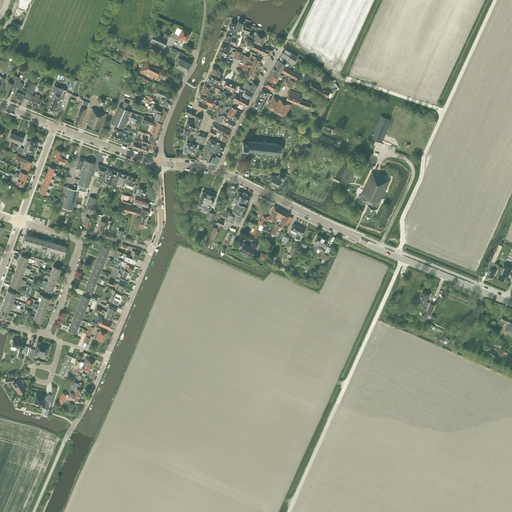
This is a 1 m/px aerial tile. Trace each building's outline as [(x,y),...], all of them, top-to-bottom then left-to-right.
[(19,0),(18,8),(25,10),(29,0),(31,1),(31,0),(19,0)] [(239,30),(242,23),(238,21),(236,24),(231,22),(226,32),(233,35),(238,37),(235,36),(237,31),(238,30),(239,30)] [(243,24),(241,30),(248,33),(250,27),(243,24)] [(174,32),(172,38),(178,41),(180,37),(186,41),(190,33),(182,29),(179,35),(174,32)] [(150,41),(163,47),(169,36),(164,33),(163,37),(154,33),(151,31),(147,39),(150,41)] [(233,35),(226,32),(223,40),(229,42),(233,35)] [(265,36),(256,32),(253,42),(261,45),(265,36)] [(233,35),(229,42),(235,45),(238,37),(233,35)] [(256,44),(253,42),(250,48),(267,55),(270,56),(272,51),(270,50),(256,44)] [(231,47),(222,43),(219,51),(228,55),(231,47)] [(282,52),(280,56),(287,60),(292,64),(297,56),(285,49),(283,52),(282,52)] [(236,50),(235,52),(232,51),(231,54),(229,54),(229,55),(233,57),(239,59),(241,54),(241,52),(236,50)] [(178,57),(174,65),(187,72),(191,63),(185,60),(188,55),(180,51),(177,56),(178,57)] [(140,71),(156,80),(158,76),(164,80),(168,73),(163,70),(166,65),(148,56),(140,71)] [(285,64),(278,60),(274,67),(280,71),(283,66),(285,64)] [(212,66),(210,73),(215,75),(218,68),(212,66)] [(286,74),(287,75),(289,76),(291,77),(294,72),(283,66),(280,71),(286,74)] [(271,72),(272,73),(278,76),(280,77),(282,78),(283,76),(279,74),(280,71),(274,67),(271,72)] [(215,75),(221,78),(223,70),(218,68),(215,75)] [(296,80),(299,75),(294,72),(291,77),(296,80)] [(284,80),(279,77),(280,77),(278,76),(272,73),(268,80),(276,84),(280,77),(281,78),(280,80),(283,82),(284,80)] [(214,81),(214,82),(214,81),(220,83),(222,78),(209,74),(206,83),(212,85),(214,81)] [(3,94),(9,96),(13,86),(15,87),(19,77),(17,76),(14,83),(8,81),(3,94)] [(14,98),(23,101),(24,97),(26,98),(29,92),(31,85),(32,83),(31,83),(31,85),(28,83),(27,84),(25,91),(26,91),(25,93),(20,91),(22,86),(21,84),(19,83),(21,78),(19,77),(15,87),(17,88),(14,98)] [(233,90),(232,93),(234,94),(236,91),(238,86),(225,80),(223,86),(233,90)] [(246,88),(249,90),(254,92),(259,84),(253,81),(251,86),(248,84),(246,88)] [(277,86),(268,81),(265,86),(274,91),(277,86)] [(314,83),(310,81),(308,86),(318,92),(321,87),(314,83)] [(28,103),(39,107),(42,99),(38,97),(39,95),(35,93),(35,96),(31,94),(31,93),(32,94),(36,84),(32,83),(31,85),(29,92),(26,98),(29,99),(28,103)] [(208,95),(212,97),(213,93),(209,92),(212,86),(205,83),(201,93),(208,95)] [(327,97),(328,95),(330,92),(323,88),(325,84),(323,83),(321,87),(318,92),(327,97)] [(54,113),(54,112),(58,114),(60,108),(59,108),(66,89),(54,85),(52,91),(54,92),(47,110),(54,113)] [(169,92),(164,90),(164,89),(156,85),(152,93),(160,97),(161,96),(171,101),(174,93),(170,91),(169,92)] [(239,86),(238,86),(236,91),(238,92),(239,89),(243,91),(243,90),(244,91),(242,94),(250,99),(253,93),(246,89),(239,86)] [(265,103),(268,97),(270,94),(262,89),(257,98),(265,103)] [(299,99),(301,95),(290,90),(286,100),(297,104),(299,99)] [(206,102),(207,97),(200,94),(198,100),(199,100),(206,102)] [(233,99),(234,100),(232,104),(236,106),(238,102),(245,107),(249,100),(240,95),(239,96),(236,94),(234,97),(233,99)] [(291,105),(274,96),(268,108),(285,116),(291,105)] [(217,99),(217,100),(207,97),(206,102),(205,103),(207,104),(212,106),(211,108),(216,111),(221,101),(217,99)] [(256,103),(254,107),(260,110),(261,109),(262,109),(263,107),(262,107),(265,103),(257,98),(254,102),(256,103)] [(160,103),(159,104),(162,105),(168,108),(171,102),(164,99),(163,102),(161,100),(160,103)] [(297,104),(308,109),(310,104),(299,99),(297,104)] [(74,124),(80,126),(87,107),(89,102),(83,100),(74,124)] [(205,110),(207,104),(205,103),(206,102),(199,100),(199,102),(199,101),(197,107),(205,110)] [(126,109),(129,103),(124,101),(121,107),(119,106),(111,123),(123,128),(130,111),(126,109)] [(221,101),(216,111),(221,113),(225,106),(223,105),(224,103),(221,101)] [(152,103),(149,109),(161,113),(163,108),(152,103)] [(236,109),(231,106),(227,114),(237,119),(240,114),(235,111),(236,109)] [(86,121),(84,128),(99,133),(106,114),(91,108),(86,121)] [(155,117),(154,119),(155,119),(162,123),(166,116),(157,112),(155,117)] [(221,115),(219,113),(215,120),(222,123),(225,116),(226,115),(226,114),(222,112),(221,115)] [(135,122),(138,116),(131,113),(129,119),(135,122)] [(387,128),(390,119),(381,115),(378,125),(387,128)] [(144,116),(142,120),(153,125),(150,134),(158,137),(160,132),(159,132),(162,123),(155,119),(154,121),(144,116)] [(195,116),(194,121),(191,120),(188,119),(185,127),(197,131),(202,118),(195,116)] [(225,125),(232,128),(236,122),(237,120),(232,118),(231,120),(225,116),(222,123),(225,124),(225,125)] [(231,131),(225,128),(214,122),(211,128),(217,131),(220,132),(227,136),(228,137),(231,131)] [(325,125),(322,134),(336,138),(338,134),(339,135),(340,130),(325,125)] [(372,139),(382,142),(387,128),(378,125),(372,139)] [(179,132),(182,134),(189,136),(191,130),(184,128),(183,131),(180,130),(179,132)] [(208,133),(214,136),(214,135),(216,136),(218,132),(216,132),(217,131),(211,128),(208,133)] [(123,132),(114,129),(111,137),(120,141),(123,132)] [(14,133),(12,132),(12,133),(10,132),(8,139),(15,141),(17,135),(14,134),(14,133)] [(133,136),(124,132),(120,141),(130,144),(133,136)] [(197,136),(195,141),(203,144),(206,138),(205,136),(203,135),(204,134),(199,132),(198,133),(196,133),(195,136),(197,136)] [(220,139),(224,141),(227,136),(220,132),(217,137),(220,139)] [(149,145),(150,142),(156,144),(158,137),(150,134),(149,134),(148,139),(143,137),(141,142),(146,143),(145,144),(149,145)] [(22,137),(23,136),(20,135),(20,136),(17,135),(15,141),(14,144),(12,148),(15,149),(18,142),(21,144),(24,137),(22,137)] [(216,142),(209,138),(201,156),(208,159),(213,147),(214,148),(214,146),(216,142)] [(30,142),(27,140),(21,155),(25,157),(28,148),(36,151),(37,147),(36,146),(37,142),(34,141),(34,140),(32,139),(31,140),(30,142)] [(131,147),(147,152),(149,149),(148,149),(149,145),(145,144),(145,145),(136,142),(137,141),(134,140),(131,147)] [(279,144),(278,144),(276,143),(275,143),(265,142),(265,141),(263,140),(262,142),(247,140),(247,142),(242,141),(242,147),(246,148),(246,150),(250,150),(251,150),(252,150),(267,152),(268,152),(274,152),(274,153),(274,152),(277,152),(277,153),(278,153),(278,152),(281,151),(282,147),(282,146),(281,146),(279,144)] [(150,142),(149,145),(148,149),(149,149),(154,150),(156,144),(150,142)] [(189,143),(187,142),(183,150),(183,151),(183,152),(185,153),(186,152),(187,152),(188,151),(190,152),(193,154),(194,151),(197,145),(189,142),(189,143)] [(224,146),(224,145),(217,142),(215,147),(214,146),(214,148),(212,151),(215,152),(215,153),(221,155),(224,146)] [(64,164),(65,165),(67,160),(66,159),(60,157),(63,151),(56,149),(52,159),(59,161),(58,162),(64,164)] [(214,155),(211,154),(208,160),(217,164),(221,155),(215,153),(214,155)] [(25,157),(21,155),(19,154),(16,154),(14,159),(21,162),(20,165),(19,167),(23,169),(24,167),(29,169),(31,162),(26,160),(27,158),(26,157),(25,157)] [(77,165),(76,168),(80,169),(81,166),(82,167),(84,159),(79,158),(77,165)] [(86,192),(94,163),(85,160),(77,189),(86,192)] [(98,164),(95,171),(99,172),(98,177),(103,179),(107,168),(98,164)] [(56,173),(53,172),(54,168),(49,166),(47,173),(52,174),(55,176),(56,173)] [(103,181),(108,183),(110,177),(113,170),(108,168),(105,175),(103,181)] [(108,183),(112,185),(113,182),(117,172),(113,170),(110,177),(108,183)] [(271,175),(267,183),(272,185),(271,185),(273,186),(274,186),(279,188),(285,174),(280,171),(277,177),(271,175)] [(9,174),(25,181),(27,175),(20,172),(19,175),(16,174),(15,175),(10,173),(9,174)] [(114,184),(116,185),(117,183),(124,185),(127,175),(118,172),(115,179),(116,180),(115,182),(114,184)] [(359,195),(357,198),(369,204),(365,213),(372,216),(378,203),(379,203),(390,181),(371,172),(364,187),(366,188),(363,193),(362,192),(361,194),(361,195),(361,196),(359,195)] [(44,179),(50,181),(53,182),(54,180),(51,179),(52,174),(47,173),(44,179)] [(23,186),(25,181),(9,174),(9,176),(17,179),(16,184),(23,186)] [(136,179),(128,176),(125,183),(133,186),(136,179)] [(98,177),(95,186),(100,188),(103,179),(98,177)] [(48,185),(50,181),(44,179),(42,185),(47,187),(51,188),(51,186),(48,185)] [(45,194),(48,195),(49,192),(46,191),(47,187),(42,185),(40,192),(41,192),(45,194)] [(62,192),(66,193),(62,207),(72,210),(77,190),(67,187),(68,186),(64,185),(62,192)] [(132,193),(134,193),(136,194),(144,197),(146,188),(139,186),(137,189),(134,188),(132,193)] [(203,191),(202,191),(197,204),(210,209),(215,196),(214,196),(210,194),(209,194),(207,193),(203,191)] [(235,197),(234,196),(232,201),(241,205),(242,202),(243,203),(244,201),(247,202),(250,197),(246,194),(246,193),(243,191),(243,193),(238,191),(235,197)] [(89,196),(85,207),(92,209),(93,206),(96,198),(89,196)] [(140,215),(147,217),(149,207),(147,207),(149,201),(143,200),(135,197),(133,203),(137,204),(137,205),(139,206),(138,207),(141,208),(140,209),(141,209),(140,215)] [(140,215),(141,209),(140,209),(120,203),(119,209),(140,215)] [(239,215),(243,206),(236,203),(232,212),(239,215)] [(274,206),(269,215),(274,218),(275,216),(277,217),(279,214),(283,217),(286,212),(274,206)] [(225,210),(224,210),(222,215),(226,217),(224,220),(232,223),(236,215),(228,211),(225,210)] [(81,217),(84,218),(83,225),(89,227),(92,217),(85,215),(86,212),(83,211),(81,217)] [(213,220),(215,214),(209,211),(206,218),(210,219),(213,220)] [(283,226),(286,221),(290,214),(286,212),(283,217),(279,214),(277,217),(281,219),(278,224),(283,226)] [(263,226),(264,223),(267,217),(267,218),(268,216),(267,216),(262,213),(257,223),(260,224),(259,227),(258,228),(261,230),(263,226)] [(99,223),(98,229),(104,231),(107,222),(100,220),(101,216),(98,215),(96,222),(99,223)] [(253,236),(257,238),(260,231),(256,229),(258,225),(254,223),(248,235),(252,237),(253,236)] [(279,231),(281,226),(277,224),(272,233),(277,235),(275,237),(279,239),(282,233),(279,231)] [(289,232),(295,235),(296,235),(294,238),(300,240),(305,229),(293,224),(289,232)] [(211,242),(217,228),(214,227),(208,240),(211,242)] [(26,234),(23,242),(28,243),(26,248),(25,252),(28,253),(29,247),(30,244),(29,244),(31,236),(26,234)] [(284,244),(285,242),(287,243),(289,237),(284,234),(280,242),(284,244)] [(315,251),(317,248),(319,243),(322,237),(321,237),(317,235),(313,243),(316,244),(313,251),(315,251)] [(324,248),(328,240),(324,238),(322,237),(319,243),(317,248),(323,251),(324,248)] [(37,238),(35,245),(36,246),(40,247),(38,251),(41,251),(42,247),(41,247),(43,239),(37,238)] [(43,239),(41,247),(42,247),(45,248),(44,252),(46,253),(48,249),(47,249),(49,241),(43,239)] [(47,249),(48,249),(51,250),(50,254),(52,255),(53,251),(52,250),(55,243),(49,241),(47,249)] [(244,243),(241,250),(245,252),(245,253),(247,254),(248,254),(252,256),(255,248),(257,244),(253,241),(250,246),(244,243)] [(292,249),(292,248),(289,254),(291,255),(293,256),(299,243),(296,242),(293,246),(292,249)] [(52,250),(53,251),(57,252),(56,256),(55,256),(54,258),(56,259),(57,256),(58,256),(59,252),(58,252),(60,244),(55,243),(52,250)] [(496,261),(503,245),(499,243),(492,259),(496,261)] [(58,252),(59,252),(63,253),(61,257),(64,258),(65,254),(64,253),(66,246),(60,244),(58,252)] [(99,253),(107,257),(110,249),(102,246),(99,253)] [(330,249),(327,247),(324,254),(323,254),(321,258),(326,261),(328,256),(327,256),(330,249)] [(137,259),(140,254),(132,250),(130,256),(137,259)] [(96,260),(104,263),(107,257),(99,253),(96,260)] [(126,254),(124,260),(135,265),(137,259),(130,256),(126,254)] [(35,257),(30,256),(30,258),(21,255),(18,261),(26,264),(28,260),(33,262),(34,260),(35,257)] [(93,267),(101,270),(104,263),(96,260),(93,267)] [(30,269),(25,267),(26,264),(18,261),(16,266),(30,272),(30,269)] [(488,266),(490,267),(487,274),(493,277),(496,270),(494,269),(495,268),(499,269),(500,266),(490,261),(488,266)] [(134,267),(126,264),(124,264),(122,269),(124,270),(132,273),(134,267)] [(498,277),(504,280),(506,275),(508,276),(511,267),(504,264),(498,277)] [(23,272),(29,274),(30,272),(16,266),(14,272),(22,275),(23,272)] [(53,266),(51,270),(47,269),(47,271),(51,273),(51,272),(58,275),(61,269),(53,266)] [(120,268),(114,266),(111,273),(117,275),(120,268)] [(90,274),(98,277),(101,270),(93,267),(90,274)] [(129,279),(132,273),(124,270),(121,275),(129,279)] [(21,279),(22,275),(14,272),(12,278),(25,283),(26,281),(21,279)] [(51,272),(51,273),(49,276),(45,275),(45,277),(48,278),(49,277),(56,280),(58,275),(51,272)] [(88,281),(96,284),(98,277),(90,274),(88,281)] [(56,280),(49,277),(48,278),(47,282),(43,280),(42,283),(46,284),(47,283),(54,286),(56,280)] [(28,284),(25,283),(12,278),(9,284),(17,287),(19,284),(27,287),(28,284)] [(118,284),(126,287),(128,281),(120,278),(118,284)] [(96,284),(88,281),(85,288),(93,291),(96,284)] [(54,286),(47,283),(46,284),(45,287),(41,286),(40,288),(45,290),(45,289),(52,291),(54,286)] [(115,289),(123,292),(126,287),(118,284),(115,289)] [(14,295),(20,298),(21,295),(16,294),(17,293),(7,290),(5,296),(13,299),(14,295)] [(122,295),(115,292),(111,300),(119,304),(122,295)] [(418,301),(425,304),(425,305),(428,306),(429,303),(427,302),(430,295),(422,292),(418,301)] [(50,298),(41,295),(39,294),(36,293),(36,296),(41,298),(40,301),(48,304),(50,298)] [(90,299),(82,295),(79,302),(87,306),(90,299)] [(16,307),(17,305),(12,302),(13,299),(5,296),(3,302),(16,307)] [(40,301),(38,305),(33,303),(32,305),(46,310),(48,304),(40,301)] [(16,309),(16,307),(3,302),(1,308),(9,311),(10,307),(15,309),(16,309)] [(79,302),(76,309),(84,313),(87,306),(79,302)] [(435,305),(430,303),(426,312),(431,314),(435,305)] [(32,305),(31,308),(37,310),(35,313),(43,316),(46,310),(32,305)] [(109,306),(106,311),(114,315),(116,309),(109,306)] [(103,313),(105,314),(104,317),(112,320),(114,315),(106,311),(97,307),(95,313),(96,313),(97,311),(101,312),(100,312),(102,313),(103,313)] [(0,314),(8,317),(12,319),(13,316),(7,314),(9,311),(1,308),(0,309),(0,314)] [(76,309),(73,316),(81,319),(84,313),(76,309)] [(29,315),(28,317),(32,318),(32,319),(41,322),(43,316),(35,313),(34,317),(29,315)] [(510,335),(511,336),(511,318),(503,314),(498,323),(501,325),(502,324),(504,325),(505,322),(507,324),(503,332),(508,334),(510,335)] [(95,319),(95,320),(100,322),(99,325),(108,328),(111,322),(102,318),(94,315),(93,318),(95,319)] [(81,319),(73,316),(71,323),(78,326),(81,319)] [(68,330),(76,333),(78,326),(71,323),(68,330)] [(94,338),(96,339),(103,342),(107,333),(100,330),(99,332),(97,331),(94,338)] [(12,340),(11,340),(11,342),(11,343),(12,343),(11,345),(16,346),(16,347),(17,348),(19,349),(19,350),(17,356),(18,358),(20,359),(22,359),(23,358),(24,354),(27,355),(29,347),(24,346),(25,340),(18,339),(13,338),(13,340),(12,340)] [(31,349),(30,355),(37,356),(38,353),(43,354),(44,353),(47,354),(49,347),(45,346),(46,346),(37,343),(35,350),(31,349)] [(58,373),(64,375),(72,357),(66,355),(58,373)] [(83,363),(85,364),(86,363),(92,366),(95,361),(88,358),(86,357),(85,360),(83,363)] [(81,368),(83,369),(89,372),(92,366),(86,363),(85,364),(83,363),(82,365),(81,368)] [(13,384),(19,394),(26,389),(20,379),(15,382),(14,381),(13,377),(5,379),(6,382),(12,382),(13,384)] [(80,394),(82,390),(79,389),(81,385),(76,383),(73,388),(74,389),(73,391),(80,394)] [(74,400),(75,398),(78,399),(80,394),(73,391),(70,390),(67,397),(74,400)] [(36,393),(35,398),(35,401),(35,403),(38,403),(39,403),(38,406),(44,407),(44,408),(48,409),(49,402),(46,400),(47,396),(45,396),(36,393)]
